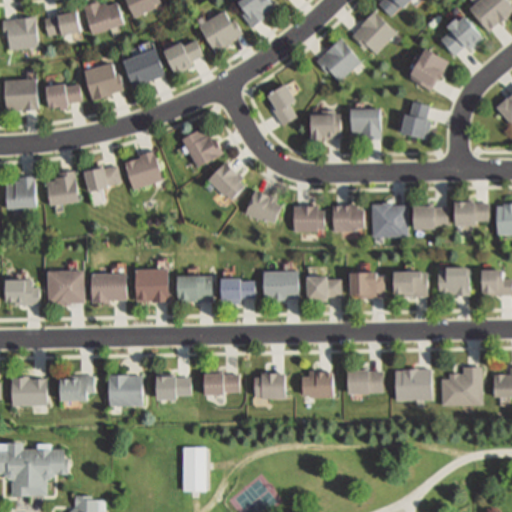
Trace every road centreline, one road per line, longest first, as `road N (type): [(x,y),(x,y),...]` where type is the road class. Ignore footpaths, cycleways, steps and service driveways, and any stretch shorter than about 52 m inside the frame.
road 1 (residential): [(511,329),(0,340)]
road 2 (residential): [(334,0),(285,45),(176,109),(104,131),(0,144)]
road 3 (residential): [(511,169),(293,170),(261,148),(225,85)]
road 4 (residential): [(459,169),(469,96),(511,53)]
